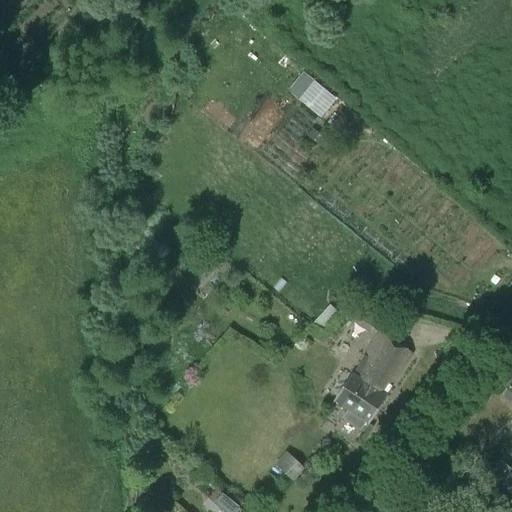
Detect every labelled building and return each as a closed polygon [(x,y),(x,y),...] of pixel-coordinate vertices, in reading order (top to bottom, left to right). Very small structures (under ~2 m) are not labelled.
[(302,71),(297,77),(307,86),(312,79),(302,71)] [(306,136),(313,142),(319,135),(312,129),(306,136)] [(382,395),(408,353),(377,334),(352,375),(351,374),(333,402),(347,411),(342,419),(360,431),(366,422),(368,423),(385,397),(382,395)] [(503,397),(511,404),(511,382),(507,388),(509,390),(503,397)] [(286,452),(274,465),(292,482),(305,469),(286,452)] [(511,471),(499,461),(487,476),(511,495),(511,492),(511,471)] [(216,488),(208,499),(223,511),(234,511),(239,506),(216,488)]
